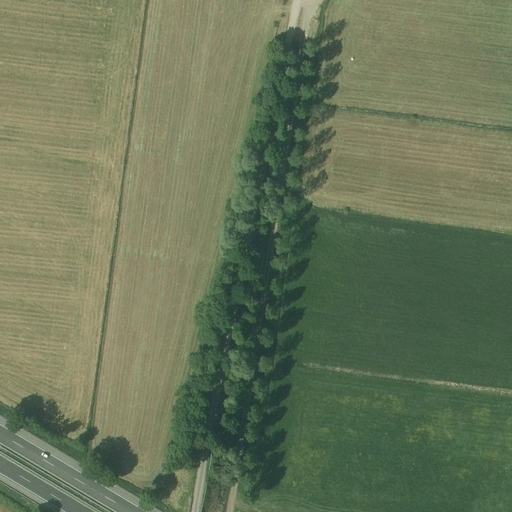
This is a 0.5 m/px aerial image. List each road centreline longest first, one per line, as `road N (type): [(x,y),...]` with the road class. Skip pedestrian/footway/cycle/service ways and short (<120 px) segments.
road 1 (unclassified): [(195,511),(301,0)]
road 2 (track): [(312,0),(228,511)]
road 3 (motorway): [(137,511),(0,430)]
